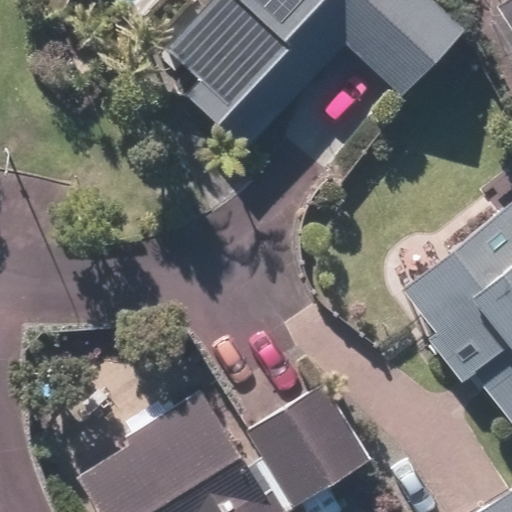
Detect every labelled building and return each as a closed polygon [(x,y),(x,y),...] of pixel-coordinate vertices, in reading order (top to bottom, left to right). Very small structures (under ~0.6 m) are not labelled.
[(228,156),(337,49),(386,99),(449,37),(412,0),(206,0),(140,66),(228,156)] [(511,0),(505,0),(490,10),(511,45),(511,0)] [(511,218),(503,206),(392,286),(511,453),(511,218)] [(192,389),(56,468),(82,511),(334,511),(323,492),(367,467),(320,386),(223,443),(192,389)] [(471,511),(511,511),(511,493),(509,489),(471,511)]
